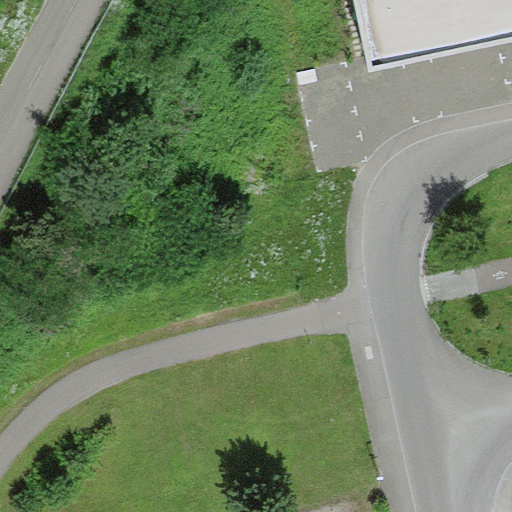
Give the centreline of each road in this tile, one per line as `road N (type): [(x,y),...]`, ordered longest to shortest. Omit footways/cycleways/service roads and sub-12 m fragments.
road 1 (residential): [(511,139),(452,160),(414,191),(398,234),(399,297),(434,422)]
road 2 (residential): [(79,0),(0,149)]
